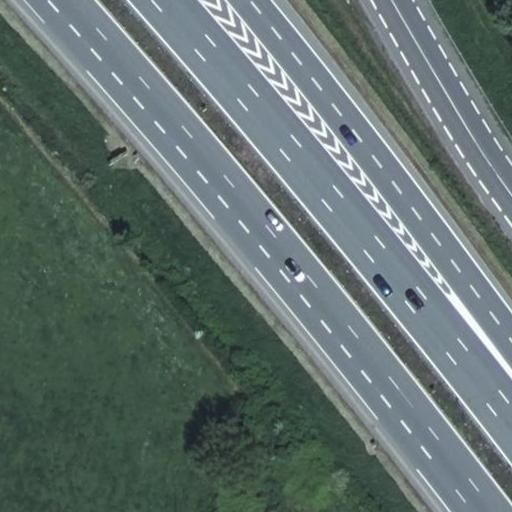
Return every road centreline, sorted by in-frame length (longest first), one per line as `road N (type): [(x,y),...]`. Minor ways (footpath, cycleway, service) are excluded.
road 1 (motorway): [(67,0),(404,404),(484,511)]
road 2 (motorway): [(511,419),(163,0)]
road 3 (motorway): [(511,342),(249,0)]
road 4 (primary): [(383,0),(446,107),(511,194)]
